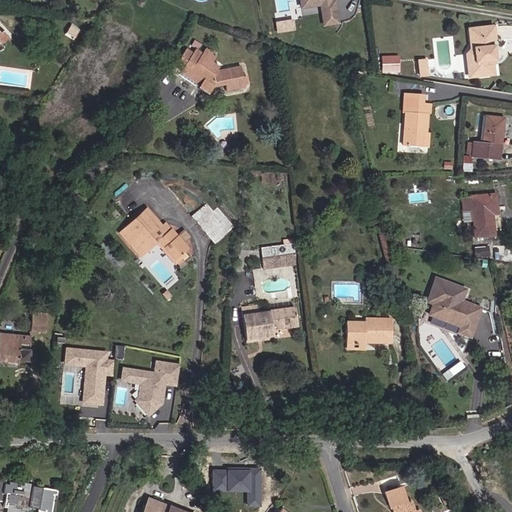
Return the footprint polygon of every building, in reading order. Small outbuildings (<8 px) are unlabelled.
[(336,14),(335,2),(322,2),(322,15),(336,14)] [(275,21),(277,32),(296,29),(294,18),(275,21)] [(492,56),(491,51),(493,49),(493,41),(495,41),(493,27),(469,30),(470,42),(472,43),(473,51),(469,51),(466,55),(467,61),(470,64),(472,64),(474,76),(494,74),(493,65),(495,64),(494,58),(492,56)] [(362,46),(362,37),(350,37),(351,46),(362,46)] [(242,77),(240,67),(215,72),(208,67),(211,63),(207,60),(211,54),(204,49),(201,54),(194,50),(191,54),(185,50),(176,63),(182,68),(179,73),(180,73),(178,75),(207,94),(212,87),(225,85),(226,90),(244,87),(244,84),(248,84),(246,76),(242,77)] [(211,63),(215,56),(211,54),(207,60),(211,63)] [(426,68),(425,60),(418,61),(419,69),(426,68)] [(179,73),(182,68),(176,63),(169,74),(176,79),(178,75),(180,73),(179,73)] [(215,72),(218,67),(211,63),(208,67),(215,72)] [(427,75),(426,68),(419,69),(420,76),(427,75)] [(425,133),(427,114),(420,113),(421,103),(421,96),(404,95),(402,112),(405,112),(403,146),(427,148),(429,133),(425,133)] [(430,114),(431,104),(421,103),(420,113),(427,114),(430,114)] [(499,160),(504,118),(485,116),(482,144),(473,143),(471,157),(499,160)] [(497,213),(495,194),(462,198),(463,211),(471,210),(473,221),(474,237),(494,235),(492,214),(497,213)] [(473,221),(471,210),(463,211),(462,198),(459,198),(462,223),(473,221)] [(233,226),(219,210),(214,213),(207,204),(192,217),(213,243),(233,226)] [(177,237),(170,229),(166,232),(162,227),(146,210),(131,223),(135,226),(123,237),(140,256),(156,242),(175,264),(182,258),(184,260),(188,256),(184,251),(187,248),(182,243),(183,242),(178,236),(177,237)] [(123,237),(135,226),(131,223),(119,233),(123,237)] [(170,229),(166,224),(162,227),(166,232),(170,229)] [(189,237),(183,231),(178,236),(183,242),(189,237)] [(488,256),(487,247),(473,248),(474,257),(488,256)] [(288,266),(287,255),(261,258),(263,269),(288,266)] [(464,290),(435,279),(426,302),(432,304),(428,315),(459,327),(457,333),(468,337),(479,309),(460,301),(464,290)] [(297,328),(294,307),(268,311),(268,312),(257,313),(256,305),(240,307),(245,344),(273,340),(272,331),(297,328)] [(45,332),(47,315),(32,314),(30,331),(45,332)] [(391,343),(391,320),(364,319),(364,323),(345,323),(345,345),(346,345),(363,345),(364,345),(364,339),(368,339),(368,343),(391,343)] [(18,361),(20,344),(30,345),(30,337),(0,333),(0,361),(18,364),(18,361)] [(28,362),(30,345),(20,344),(18,361),(28,362)] [(122,359),(123,346),(115,346),(113,358),(122,359)] [(112,375),(113,362),(105,361),(106,353),(66,349),(64,364),(86,366),(82,403),(101,404),(104,374),(112,375)] [(160,393),(161,383),(176,386),(179,366),(158,363),(157,375),(125,370),(123,381),(140,383),(139,391),(142,395),(135,401),(147,415),(160,404),(162,393),(160,393)] [(260,506),(262,468),(211,466),(210,489),(245,490),(245,505),(260,506)] [(52,510),(55,492),(54,491),(55,487),(45,485),(45,486),(43,486),(43,485),(33,483),(33,485),(17,482),(17,481),(10,479),(9,483),(6,482),(6,479),(0,477),(0,499),(4,500),(3,506),(6,506),(7,501),(10,501),(9,511),(13,511),(26,511),(27,505),(35,506),(35,505),(41,506),(41,509),(48,510),(49,510),(52,510)] [(182,511),(183,507),(135,493),(129,511),(182,511)] [(412,511),(409,500),(391,506),(392,511),(412,511)]
